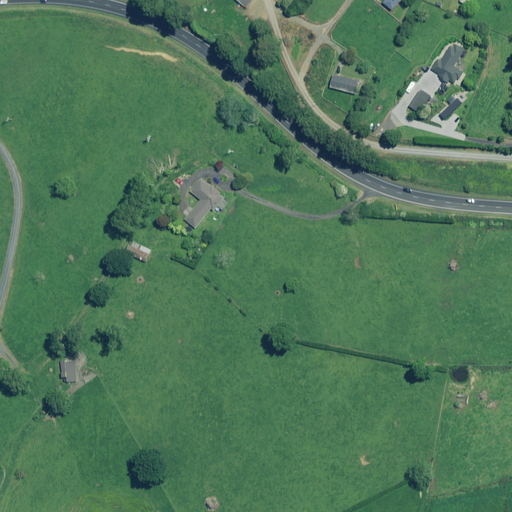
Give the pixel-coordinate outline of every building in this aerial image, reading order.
[(254,0),(238,0),(247,8),(254,0)] [(402,0),(387,0),(385,3),(394,10),(402,0)] [(457,45),(454,49),(451,47),(441,62),(438,60),(432,70),(443,77),(442,79),(449,83),(450,81),(457,85),(465,73),(455,66),(465,50),(457,45)] [(361,82),(335,75),(332,88),(358,94),(361,82)] [(431,96),(422,90),(412,106),(420,112),(431,96)] [(226,197),(204,178),(193,192),(203,200),(186,220),(197,228),(213,208),(215,210),(226,197)] [(135,242),(134,246),(131,245),(127,253),(148,262),(153,250),(135,242)] [(64,378),(68,378),(69,382),(81,381),(80,374),(79,359),(62,360),(64,378)]
